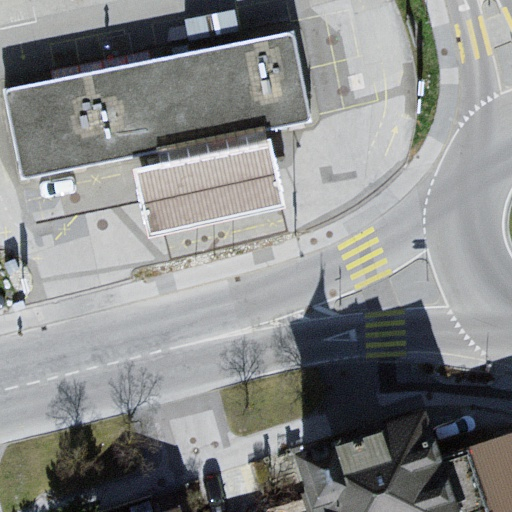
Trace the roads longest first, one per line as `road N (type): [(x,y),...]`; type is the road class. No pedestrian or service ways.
road 1 (secondary): [(201,341),(351,328),(511,334)]
road 2 (secondary): [(459,189),(367,269),(201,341)]
road 3 (secondary): [(201,341),(0,389)]
road 4 (residential): [(471,0),(483,103),(478,153)]
road 5 (secondary): [(459,189),(454,229),(464,269),(511,323)]
